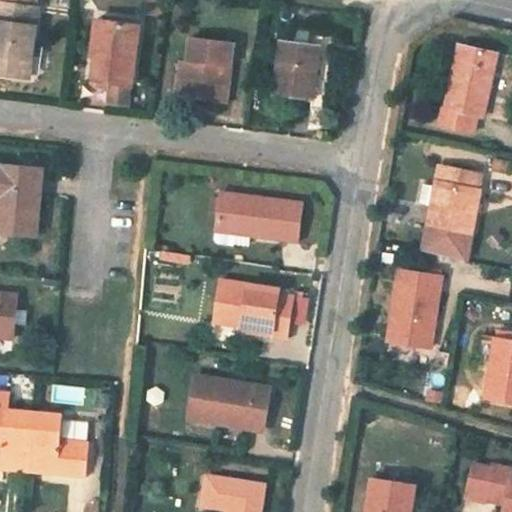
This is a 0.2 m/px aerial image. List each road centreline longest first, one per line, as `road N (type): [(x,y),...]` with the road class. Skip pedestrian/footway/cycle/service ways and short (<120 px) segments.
road 1 (residential): [(308,511),(361,165)]
road 2 (residential): [(149,135),(128,375)]
road 3 (residential): [(361,165),(149,135)]
road 4 (residential): [(361,165),(380,47),(406,9),(445,0)]
road 5 (residential): [(149,135),(0,114)]
